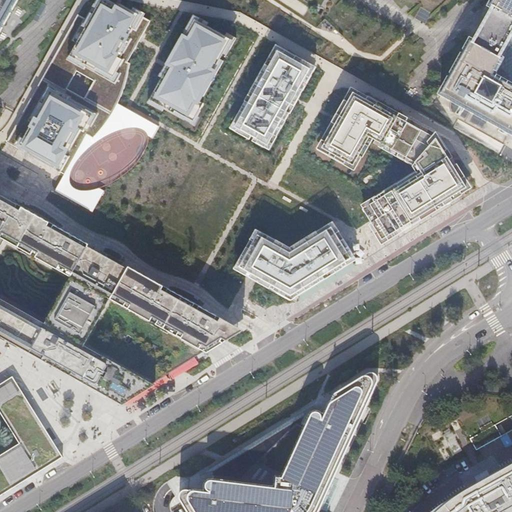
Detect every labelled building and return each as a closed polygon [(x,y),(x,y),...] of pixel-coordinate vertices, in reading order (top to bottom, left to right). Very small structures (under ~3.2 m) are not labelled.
[(0,0),(0,40),(1,41),(23,0),(0,0)] [(44,78),(7,143),(64,174),(87,133),(93,137),(102,127),(111,115),(117,103),(122,98),(129,80),(133,64),(128,61),(141,39),(152,20),(114,0),(99,0),(88,20),(79,15),(60,48),(44,78)] [(511,0),(490,0),(490,1),(499,5),(479,40),(471,36),(442,89),(511,127),(511,0)] [(243,44),(195,18),(168,67),(149,101),(197,127),(243,44)] [(321,69),(276,44),(245,98),(228,130),(273,155),(302,103),(321,69)] [(363,206),(387,245),(437,214),(477,191),(442,134),(354,87),(336,118),(318,150),(360,174),(375,146),(414,168),(418,174),(363,206)] [(160,128),(117,103),(111,115),(102,127),(93,137),(87,133),(64,174),(55,191),(93,212),(104,190),(99,188),(94,190),(88,191),(81,190),(76,189),(71,186),(70,177),(72,167),(80,157),(89,149),(98,140),(110,133),(120,129),(130,127),(138,128),(143,129),(147,133),(148,136),(154,139),(160,128)] [(29,164),(23,175),(29,178),(35,167),(29,164)] [(0,338),(125,408),(157,388),(176,377),(209,356),(246,333),(131,267),(130,269),(92,249),(93,246),(0,192),(0,338)] [(296,251),(257,230),(235,269),(296,303),(360,261),(337,226),(296,251)] [(179,496),(180,500),(187,511),(319,511),(320,511),(322,506),(339,470),(381,380),(379,375),(376,372),(373,371),(367,373),(340,390),(336,393),(334,396),(326,421),(326,418),(325,415),(323,414),(321,413),(318,413),(317,414),(315,416),(314,417),(286,479),(279,478),(278,488),(216,481),(212,480),(208,482),(206,486),(207,490),(210,492),(214,493),(191,489),(188,489),(184,490),(180,493),(179,496)] [(0,494),(56,460),(64,455),(13,373),(0,381),(0,402),(23,441),(0,455),(0,494)] [(286,479),(314,417),(309,416),(304,418),(215,474),(213,478),(216,481),(278,488),(279,478),(286,479)] [(511,511),(511,463),(451,495),(438,504),(429,511),(511,511)] [(388,496),(395,499),(404,479),(397,476),(388,496)]
